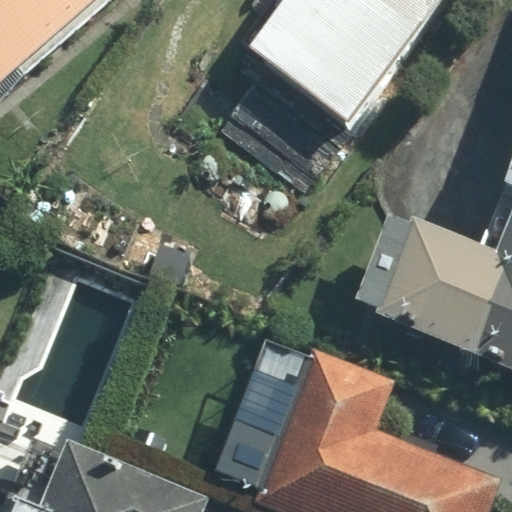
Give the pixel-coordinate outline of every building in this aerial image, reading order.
[(127,0),(0,0),(0,102),(3,107),(127,0)] [(461,0),(305,0),(261,57),(359,132),(461,0)] [(511,256),(419,224),(379,335),(511,381),(511,256)] [(408,392),(330,361),(268,511),(270,511),(511,511),(511,486),(390,436),(408,392)] [(46,460),(0,440),(0,486),(30,499),(46,460)] [(223,511),(225,509),(81,448),(53,511),(223,511)]
